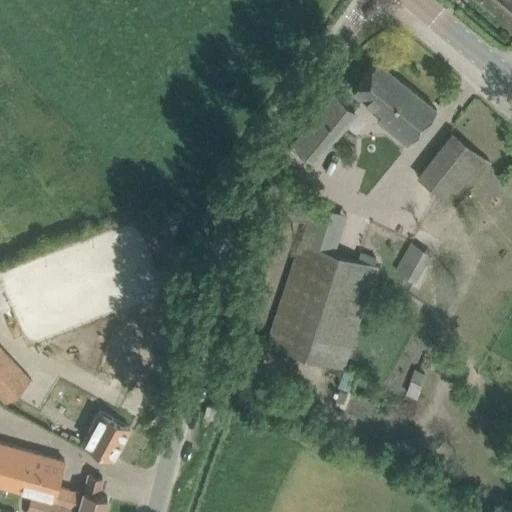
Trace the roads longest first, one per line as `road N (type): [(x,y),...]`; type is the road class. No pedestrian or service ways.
road 1 (unclassified): [(144,511),(238,176),(280,105),(373,0)]
road 2 (tertiary): [(414,0),(511,80)]
